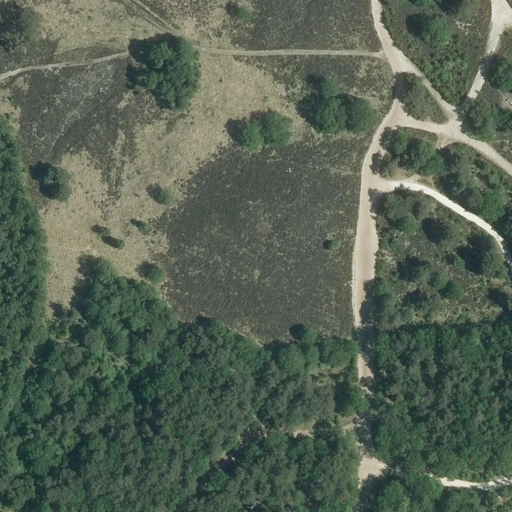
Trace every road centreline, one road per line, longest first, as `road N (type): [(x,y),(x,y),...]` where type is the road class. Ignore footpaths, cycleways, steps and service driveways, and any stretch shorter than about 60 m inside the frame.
road 1 (track): [(511,171),(455,129),(433,90),(392,55),(231,52),(162,42),(0,78)]
road 2 (track): [(360,511),(369,186),(378,137),(399,103),(377,0)]
road 3 (track): [(366,426),(246,441),(185,511)]
road 4 (track): [(511,263),(495,233),(420,187),(369,186)]
